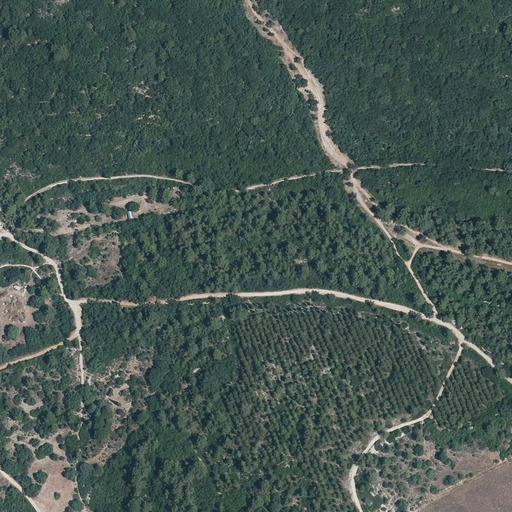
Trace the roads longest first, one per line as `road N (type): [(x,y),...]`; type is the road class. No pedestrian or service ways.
road 1 (track): [(0,368),(79,332),(78,306),(88,301),(135,305),(321,290),(438,320)]
road 2 (track): [(375,217),(328,141),(319,95),(250,0)]
road 3 (track): [(464,339),(430,413),(376,439),(361,457),(352,483),(361,511)]
road 4 (track): [(85,511),(77,475),(79,332)]
road 5 (track): [(375,217),(438,320)]
